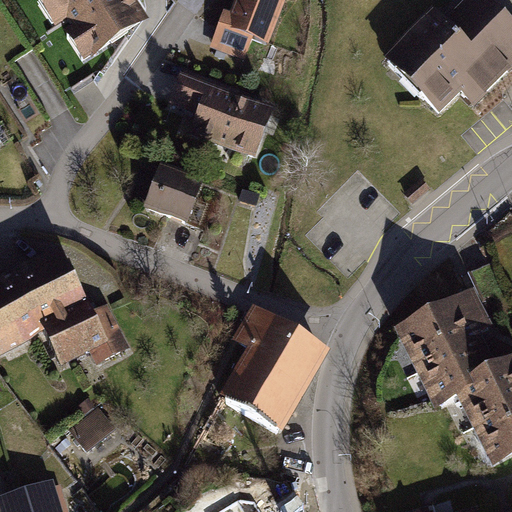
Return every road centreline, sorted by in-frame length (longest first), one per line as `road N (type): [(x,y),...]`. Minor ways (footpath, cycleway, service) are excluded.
road 1 (residential): [(0,216),(47,216),(348,336)]
road 2 (tertiary): [(511,166),(414,248),(348,336)]
road 3 (tertiary): [(348,336),(328,442),(339,511)]
